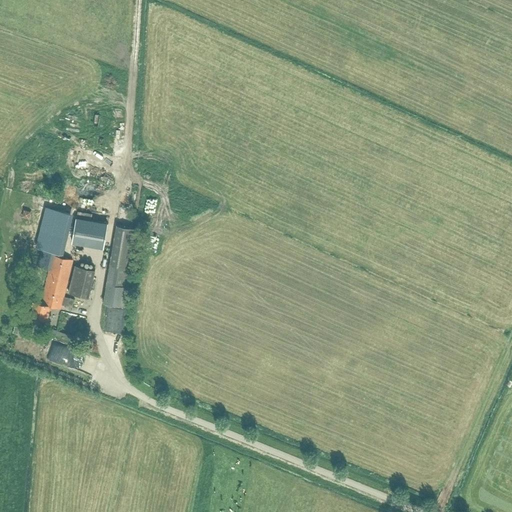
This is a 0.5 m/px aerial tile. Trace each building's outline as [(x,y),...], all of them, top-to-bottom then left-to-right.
[(30,315),(46,319),(49,304),(61,307),(61,304),(72,306),(74,298),(63,296),(72,259),(59,256),(67,219),(51,215),(43,248),(40,247),(36,266),(49,269),(41,302),(34,300),(30,315)] [(71,241),(103,246),(107,222),(75,217),(71,241)] [(115,225),(110,263),(104,302),(128,306),(139,228),(115,225)] [(74,264),(67,292),(87,297),(94,269),(74,264)] [(57,340),(52,354),(62,358),(67,344),(57,340)] [(98,370),(102,356),(89,353),(89,352),(67,346),(63,361),(98,370)]
